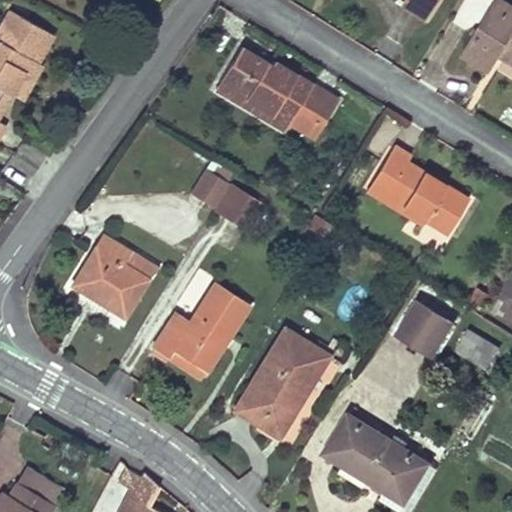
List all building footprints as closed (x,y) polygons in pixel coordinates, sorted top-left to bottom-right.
[(436,0),(407,0),(403,6),(424,20),(436,0)] [(511,7),(500,0),(465,55),(489,71),(501,54),(511,61),(511,7)] [(0,107),(1,109),(22,72),(29,76),(52,35),(11,11),(0,29),(0,107)] [(270,67),(241,48),(219,83),(253,105),(249,110),(283,131),(297,110),(322,126),(337,102),(273,62),(270,67)] [(410,159),(392,148),(370,184),(386,194),(384,196),(423,221),(446,234),(468,200),(408,163),(410,159)] [(228,185),(201,170),(187,194),(212,209),(228,185)] [(386,194),(370,184),(365,191),(420,225),(423,221),(384,196),(386,194)] [(260,205),(228,185),(212,209),(211,210),(244,231),(260,205)] [(123,247),(104,233),(71,284),(123,317),(146,280),(116,260),(123,247)] [(154,269),(123,247),(116,260),(146,280),(154,269)] [(247,305),(213,283),(188,323),(173,313),(151,347),(166,358),(172,350),(205,370),(247,305)] [(451,322),(417,300),(398,334),(432,355),(451,322)] [(328,356),(284,328),(234,409),(277,437),(328,356)] [(497,351),(467,332),(457,349),(487,367),(497,351)] [(205,370),(172,350),(166,358),(199,379),(205,370)] [(427,464),(348,414),(324,453),(384,491),(403,503),(427,464)] [(408,511),(437,470),(427,464),(403,503),(384,491),(380,500),(399,511),(408,511)] [(127,495),(118,511),(162,511),(148,505),(159,484),(145,471),(141,476),(125,469),(120,478),(134,486),(129,496),(127,495)] [(0,494),(0,511),(47,511),(51,505),(14,482),(5,497),(0,494)]
